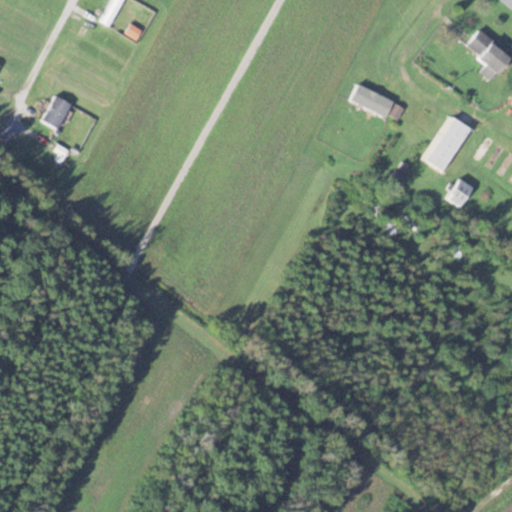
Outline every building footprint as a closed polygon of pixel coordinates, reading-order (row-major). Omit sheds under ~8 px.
[(111,0),(102,18),(116,25),(129,0),(111,0)] [(479,72),(488,79),(508,54),(476,29),(463,46),(485,64),(479,72)] [(395,114),(432,137),(442,121),(405,98),(395,114)] [(469,129),(450,117),(425,161),(444,172),(469,129)] [(511,153),(511,140),(495,131),(489,141),(511,153)] [(357,182),(386,206),(391,200),(362,176),(357,182)] [(471,187),(459,178),(445,197),(457,207),(471,187)] [(330,226),(345,197),(338,194),(323,222),(330,226)] [(399,232),(403,226),(373,209),(370,215),(399,232)] [(456,233),(451,229),(430,257),(435,261),(456,233)]
